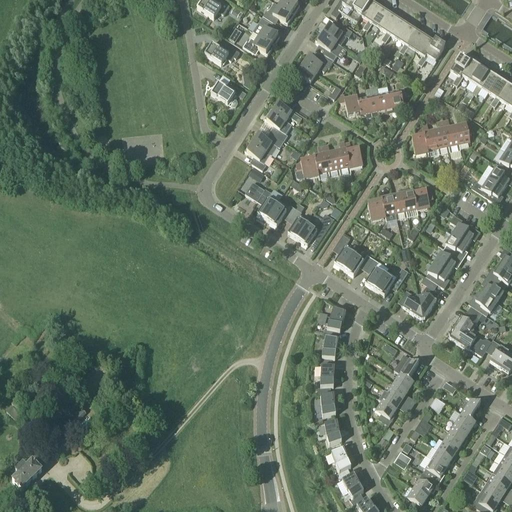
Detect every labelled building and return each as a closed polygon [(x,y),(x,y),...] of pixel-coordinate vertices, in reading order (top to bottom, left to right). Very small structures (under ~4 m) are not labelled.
[(214,0),(211,5),(204,0),(196,11),(213,22),(218,15),(223,18),(229,9),(214,0)] [(283,0),(278,8),(278,9),(293,19),(299,9),(288,2),(289,0),(283,0)] [(340,10),(337,14),(339,16),(347,21),(359,0),(346,0),(344,4),(340,10)] [(359,0),(347,21),(348,22),(356,27),(360,20),(370,5),(371,4),(364,0),(359,0)] [(370,5),(360,20),(367,24),(369,25),(379,11),(370,5)] [(273,6),(270,11),(267,15),(266,14),(262,20),(275,28),(278,22),(287,28),(293,19),(278,9),(278,8),(273,6)] [(231,16),(237,20),(241,14),(235,10),(231,16)] [(388,17),(379,11),(369,25),(371,27),(378,31),(388,17)] [(397,22),(388,17),(378,31),(385,36),(387,37),(397,22)] [(258,39),(258,40),(273,50),(279,40),(270,34),(274,29),(261,21),(252,35),(258,39)] [(406,28),(397,22),(387,37),(390,39),(396,43),(406,28)] [(320,36),(336,46),(340,49),(346,40),(348,41),(351,35),(341,29),(337,34),(326,27),(320,36)] [(396,43),(403,47),(405,49),(415,34),(406,28),(396,43)] [(408,50),(414,55),(424,40),(415,34),(405,49),(408,50)] [(318,48),(314,54),(332,66),(336,59),(334,58),(337,54),(333,51),(336,46),(320,36),(314,46),(318,48)] [(233,46),(237,41),(231,37),(227,42),(233,46)] [(258,40),(255,44),(252,42),(250,42),(248,46),(246,45),(242,50),(254,59),(258,53),(267,59),(273,50),(258,40)] [(424,61),(433,46),(424,40),(414,55),(421,59),(424,61)] [(435,43),(433,46),(424,61),(426,62),(427,60),(434,64),(444,50),(435,43)] [(222,45),(218,51),(211,47),(204,58),(220,69),(225,62),(230,65),(233,61),(235,62),(239,56),(222,45)] [(306,58),(300,67),(316,77),(319,72),(323,75),(326,71),(328,72),(332,66),(314,54),(319,58),(315,64),(306,58)] [(449,74),(457,79),(452,87),(457,89),(463,80),(469,84),(479,69),(469,63),(468,65),(459,60),(449,74)] [(316,77),(300,67),(294,77),(310,86),(316,77)] [(360,68),(357,73),(362,76),(364,77),(367,72),(365,71),(360,68)] [(469,84),(477,89),(478,90),(488,75),(479,69),(469,84)] [(487,96),(497,81),(488,75),(478,90),(481,92),(487,96)] [(410,83),(420,90),(423,84),(413,77),(410,83)] [(487,96),(495,101),(497,102),(506,87),(497,81),(487,96)] [(230,87),(227,92),(217,86),(210,97),(227,108),(234,97),(237,99),(240,94),(230,87)] [(506,108),(511,97),(511,90),(506,87),(497,102),(499,103),(506,108)] [(340,93),(334,89),(327,100),(333,103),(340,93)] [(438,101),(439,101),(443,94),(438,91),(433,98),(438,101)] [(404,92),(388,95),(392,115),(398,114),(397,111),(402,110),(401,102),(406,101),(404,92)] [(388,95),(377,97),(381,115),(386,114),(387,117),(392,115),(388,95)] [(377,97),(367,100),(371,120),(377,119),(376,116),(381,115),(377,97)] [(341,107),(344,106),(347,120),(359,118),(360,119),(356,100),(344,103),(343,98),(340,99),(337,102),(341,107)] [(356,100),(360,119),(365,118),(366,121),(371,120),(367,100),(356,102),(356,100)] [(276,105),(270,115),(285,125),(288,120),(298,126),(301,122),(276,105)] [(272,130),(268,136),(283,145),(287,139),(285,138),(291,129),(285,125),(270,115),(264,124),(272,130)] [(446,123),(442,124),(449,156),(460,153),(455,130),(447,132),(448,126),(446,123)] [(441,133),(433,135),(438,158),(449,156),(442,124),(438,125),(438,128),(441,133)] [(425,128),(421,129),(421,130),(428,160),(438,158),(433,135),(426,136),(427,131),(425,128)] [(465,128),(455,130),(460,153),(459,147),(469,145),(468,138),(471,138),(471,131),(470,129),(466,130),(465,128)] [(417,134),(420,139),(411,141),(414,159),(427,156),(427,160),(428,160),(421,130),(417,131),(417,134)] [(256,136),(250,146),(269,158),(271,159),(277,150),(279,151),(283,145),(268,136),(265,142),(256,136)] [(342,154),(335,155),(340,179),(350,176),(344,147),(343,145),(339,146),(339,149),(342,154)] [(269,158),(250,146),(244,155),(253,161),(249,166),(262,174),(265,169),(263,167),(269,158)] [(348,146),(344,147),(350,176),(349,172),(362,169),(358,152),(349,154),(349,148),(348,146)] [(326,148),(322,149),(329,181),(340,179),(335,155),(327,157),(328,151),(326,148)] [(321,158),(313,160),(318,183),(329,181),(322,149),(318,150),(318,154),(321,158)] [(499,166),(497,169),(505,175),(509,170),(511,172),(511,159),(505,155),(498,165),(499,166)] [(299,165),(300,166),(295,167),(297,176),(302,175),(303,182),(317,179),(318,183),(313,160),(313,162),(299,165)] [(460,174),(465,178),(469,172),(464,168),(460,174)] [(494,172),(487,183),(503,193),(508,184),(502,180),(505,175),(497,169),(495,173),(494,172)] [(264,179),(253,171),(248,178),(259,186),(264,179)] [(487,183),(482,190),(475,186),(471,192),(487,203),(491,198),(497,202),(503,193),(487,183)] [(289,189),(294,192),(298,187),(293,184),(289,189)] [(244,198),(256,205),(262,209),(256,218),(266,224),(276,209),(279,204),(269,198),(270,196),(264,192),(264,193),(252,186),(244,198)] [(459,201),(472,205),(473,201),(467,199),(469,194),(462,192),(459,201)] [(412,195),(417,218),(417,214),(429,211),(427,205),(430,204),(431,198),(429,195),(425,196),(425,194),(413,197),(412,195)] [(412,195),(402,197),(407,221),(417,218),(412,195)] [(402,197),(391,200),(396,223),(407,221),(402,197)] [(391,200),(380,202),(385,225),(396,223),(391,200)] [(385,225),(380,202),(380,204),(366,207),(370,224),(384,221),(385,225)] [(276,209),(266,224),(276,230),(283,219),(288,223),(295,212),(289,209),(288,210),(283,207),(280,212),(276,209)] [(438,218),(443,211),(441,209),(438,207),(433,215),(438,218)] [(295,212),(288,223),(294,226),(287,237),(297,244),(306,229),(297,222),(301,216),(295,212)] [(321,244),(333,224),(324,218),(316,230),(308,226),(306,229),(297,244),(307,250),(314,239),(321,244)] [(456,230),(451,238),(467,248),(473,239),(467,235),(470,230),(453,219),(449,226),(456,230)] [(333,252),(340,256),(333,267),(343,273),(354,256),(354,253),(346,248),(349,243),(342,238),(333,252)] [(445,249),(443,252),(452,258),(455,253),(461,257),(467,248),(451,238),(444,248),(445,249)] [(440,255),(433,266),(449,276),(455,267),(449,263),(452,258),(443,252),(441,256),(440,255)] [(354,256),(343,273),(353,280),(358,271),(364,275),(372,262),(366,258),(364,262),(354,256)] [(504,259),(498,268),(511,277),(511,259),(510,263),(504,259)] [(372,262),(364,275),(369,278),(364,287),(374,293),(383,278),(374,272),(378,266),(372,262)] [(426,276),(427,277),(425,281),(434,286),(437,281),(443,285),(449,276),(433,266),(426,276)] [(498,281),(495,286),(504,291),(506,288),(507,289),(511,281),(511,277),(498,268),(492,277),(498,281)] [(383,278),(374,293),(384,300),(389,291),(395,295),(403,282),(397,278),(393,284),(383,278)] [(434,286),(431,285),(427,290),(433,294),(437,288),(434,286)] [(486,287),(480,296),(496,306),(502,296),(501,295),(504,291),(495,286),(492,291),(486,287)] [(421,297),(417,298),(422,323),(424,322),(436,304),(434,303),(437,298),(425,290),(422,295),(421,297)] [(405,294),(397,306),(403,310),(402,311),(420,323),(422,323),(417,298),(413,299),(405,294)] [(479,310),(477,314),(486,320),(488,316),(489,317),(496,306),(480,296),(474,305),(480,309),(479,310)] [(339,336),(341,325),(342,325),(345,317),(332,312),(328,326),(326,333),(339,336)] [(448,338),(449,340),(474,334),(473,330),(477,323),(465,315),(462,321),(460,320),(448,338)] [(481,360),(485,354),(490,346),(485,342),(481,343),(476,340),(474,339),(474,334),(449,340),(449,342),(467,354),(468,352),(481,360)] [(321,354),(321,361),(318,361),(318,367),(330,368),(331,363),(334,363),(335,352),(336,352),(337,343),(324,341),(322,354),(321,354)] [(489,356),(493,359),(489,365),(498,371),(509,354),(492,343),(490,346),(485,354),(489,356)] [(396,354),(386,347),(382,352),(393,359),(396,354)] [(511,356),(509,354),(498,371),(508,377),(511,371),(511,370),(511,356)] [(371,367),(372,368),(375,362),(369,358),(366,364),(371,367)] [(398,377),(408,383),(418,368),(403,358),(393,373),(398,377)] [(332,379),(333,379),(333,370),(320,369),(319,384),(319,391),(333,391),(332,379)] [(398,377),(392,386),(407,396),(410,390),(412,392),(415,387),(408,383),(398,377)] [(372,386),(363,380),(362,386),(369,390),(372,386)] [(455,392),(445,385),(442,390),(452,397),(455,392)] [(392,386),(386,395),(403,406),(405,402),(403,401),(407,396),(392,386)] [(380,404),(395,414),(398,409),(400,410),(403,406),(386,395),(384,393),(378,403),(380,404)] [(322,420),(335,418),(333,407),(334,407),(333,398),(320,399),(321,413),(322,420)] [(444,407),(435,401),(429,410),(438,416),(444,407)] [(470,401),(460,417),(469,423),(470,423),(479,408),(470,401)] [(374,414),(380,417),(377,423),(388,429),(394,420),(392,419),(395,414),(380,404),(374,414)] [(50,433),(58,442),(84,415),(76,407),(50,433)] [(22,431),(29,423),(21,414),(22,414),(18,410),(15,413),(12,409),(6,414),(22,431)] [(460,417),(454,426),(469,435),(472,430),(474,431),(477,427),(470,423),(469,423),(460,417)] [(423,419),(417,428),(427,434),(431,429),(426,426),(428,422),(423,419)] [(511,428),(500,421),(497,426),(508,433),(511,428)] [(328,449),(341,445),(337,434),(338,434),(336,425),(323,428),(326,442),(328,449)] [(454,426),(448,435),(465,446),(467,442),(465,441),(469,435),(454,426)] [(417,428),(411,437),(417,440),(419,437),(424,440),(427,434),(417,428)] [(448,435),(442,444),(457,454),(460,448),(462,450),(465,446),(448,435)] [(498,441),(490,437),(487,443),(494,448),(498,441)] [(381,441),(377,448),(384,452),(388,445),(382,441),(381,441)] [(442,444),(436,453),(453,464),(455,460),(453,459),(457,454),(442,444)] [(401,454),(406,457),(411,450),(406,447),(401,454)] [(479,455),(484,458),(485,459),(489,452),(483,449),(479,455)] [(338,476),(350,471),(345,461),(346,460),(343,452),(330,456),(335,470),(338,476)] [(436,453),(431,462),(445,472),(449,466),(451,468),(453,464),(436,453)] [(400,455),(396,461),(407,467),(410,462),(400,455)] [(479,455),(477,456),(474,462),(479,466),(483,460),(484,458),(479,455)] [(511,463),(504,458),(498,467),(511,476),(511,463)] [(407,467),(396,461),(393,466),(403,473),(407,467)] [(431,462),(421,477),(438,487),(444,478),(442,477),(445,472),(431,462)] [(21,493),(41,474),(32,464),(25,471),(22,468),(15,475),(18,478),(11,484),(21,493)] [(471,467),(467,473),(472,476),(476,470),(471,467)] [(511,476),(498,467),(492,476),(510,488),(511,483),(511,476)] [(397,472),(391,468),(387,475),(393,479),(397,472)] [(472,476),(467,473),(463,479),(468,482),(472,476)] [(492,476),(486,485),(506,498),(508,494),(506,493),(510,488),(492,476)] [(352,502),(363,495),(357,486),(353,477),(341,483),(348,496),(352,502)] [(421,477),(412,491),(427,501),(430,495),(432,497),(438,487),(421,477)] [(486,485),(480,494),(498,506),(501,501),(503,502),(506,498),(486,485)] [(367,497),(371,503),(379,497),(374,491),(367,497)] [(406,501),(412,504),(408,510),(412,511),(422,511),(425,507),(423,506),(427,501),(412,491),(406,501)] [(476,511),(495,511),(494,511),(498,506),(480,494),(471,509),(476,511)] [(373,511),(371,509),(372,509),(366,501),(356,509),(357,511),(373,511)]
